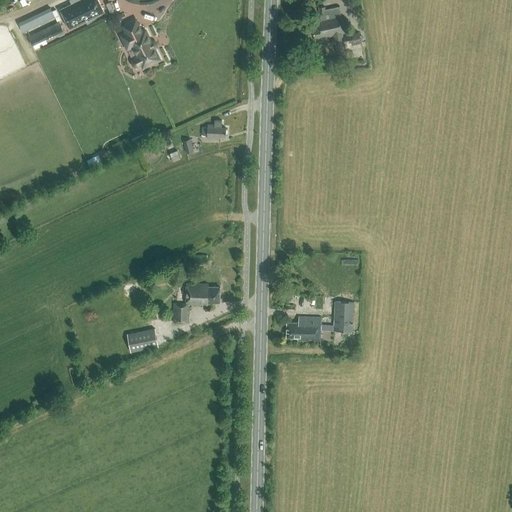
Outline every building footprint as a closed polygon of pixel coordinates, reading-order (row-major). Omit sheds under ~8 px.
[(104,12),(98,0),(81,0),(61,10),(70,29),(104,12)] [(337,51),(362,46),(359,32),(343,36),(343,34),(345,34),(339,6),(324,10),(324,6),(319,7),(320,20),(315,21),(316,28),(313,29),(315,38),(325,35),(326,38),(334,36),(337,51)] [(50,8),(18,24),(22,33),(55,17),(50,8)] [(32,34),(61,21),(59,17),(30,30),(32,34)] [(154,51),(145,32),(142,34),(135,21),(125,27),(128,34),(123,37),(128,47),(133,45),(139,57),(134,59),(133,62),(135,65),(137,67),(143,64),(144,66),(150,63),(152,64),(153,63),(154,61),(158,59),(157,57),(158,55),(156,52),(154,51)] [(33,45),(35,48),(40,46),(38,42),(41,41),(43,45),(47,42),(46,39),(57,33),(59,37),(65,34),(59,22),(29,37),(33,45)] [(226,137),(226,128),(222,128),(222,120),(215,120),(215,125),(208,124),(208,127),(203,127),(202,135),(208,136),(207,139),(220,139),(221,137),(226,137)] [(146,132),(131,138),(134,144),(149,138),(146,132)] [(193,151),(190,139),(183,140),(186,153),(193,151)] [(164,160),(157,140),(143,145),(150,165),(164,160)] [(180,158),(177,150),(170,153),(173,161),(180,158)] [(207,264),(207,255),(194,255),(193,264),(207,264)] [(141,277),(144,288),(152,286),(150,276),(141,277)] [(220,302),(220,287),(208,286),(208,284),(187,284),(186,304),(174,303),(174,321),(188,322),(189,304),(207,304),(208,302),(220,302)] [(321,317),(310,317),(304,317),(299,316),(299,323),(287,322),(287,338),(297,338),(297,340),(320,341),(321,338),(321,330),(353,331),(354,302),(335,302),(334,325),(321,325),(321,317)] [(130,351),(158,346),(154,328),(127,333),(130,351)]
